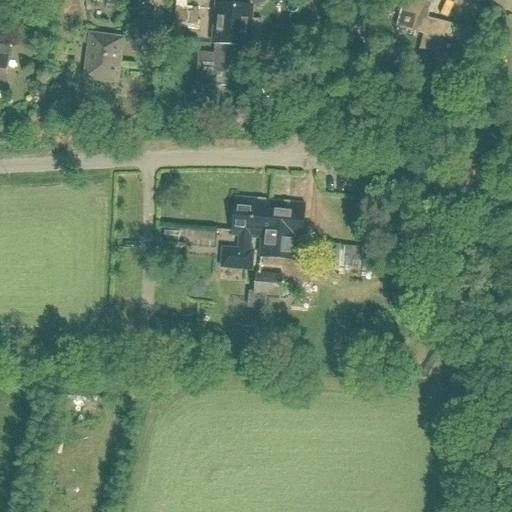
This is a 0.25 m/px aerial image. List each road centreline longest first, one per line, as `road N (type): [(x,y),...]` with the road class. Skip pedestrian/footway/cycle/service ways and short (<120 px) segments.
road 1 (track): [(450,511),(457,305),(481,189)]
road 2 (unclassified): [(307,161),(219,156),(0,167)]
road 3 (unclassified): [(511,197),(307,161)]
road 4 (unclassified): [(307,161),(318,0)]
